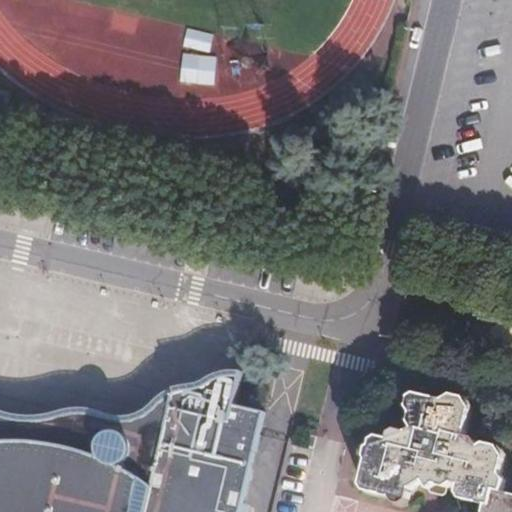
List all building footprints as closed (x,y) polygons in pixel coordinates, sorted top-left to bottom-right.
[(82,23),(87,6),(66,0),(61,0),(57,16),(82,23)] [(211,87),(218,60),(185,52),(178,80),(211,87)] [(20,106),(11,139),(85,158),(93,130),(40,116),(41,111),(20,106)] [(90,409),(71,411),(50,413),(25,418),(17,416),(15,416),(13,415),(0,410),(0,511),(244,511),(265,420),(267,413),(237,406),(245,371),(237,370),(225,371),(216,375),(211,378),(208,380),(203,382),(194,384),(189,385),(184,387),(174,390),(162,398),(141,412),(134,416),(112,415),(90,409)] [(420,396),(414,399),(412,410),(417,415),(413,424),(417,431),(411,434),(400,431),(394,435),(393,441),(382,439),(376,442),(376,448),(372,451),(370,458),(372,462),(366,488),(371,495),(387,498),(394,507),(405,509),(412,503),(415,491),(422,487),(429,483),(434,491),(431,494),(444,497),(447,495),(449,490),(453,490),(459,485),(465,487),(463,496),(467,501),(489,506),(488,511),(511,511),(511,495),(508,494),(510,483),(505,477),(509,459),(503,449),(490,446),(484,449),(479,440),(470,438),(476,410),(469,399),(459,396),(448,402),(420,396)]
